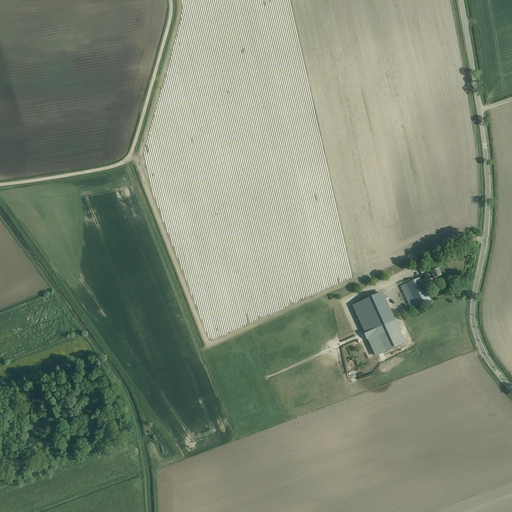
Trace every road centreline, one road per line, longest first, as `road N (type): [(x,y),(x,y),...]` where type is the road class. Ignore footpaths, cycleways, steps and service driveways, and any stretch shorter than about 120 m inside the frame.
road 1 (unclassified): [(511,390),(482,350),(472,317),(487,171),(460,0)]
road 2 (track): [(0,185),(127,160),(171,0)]
road 3 (unknown): [(485,238),(340,302)]
